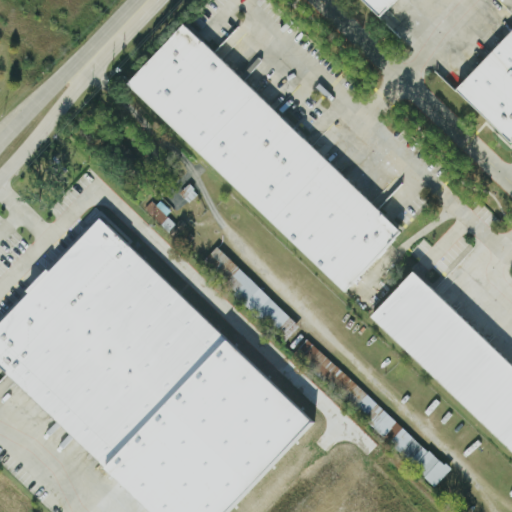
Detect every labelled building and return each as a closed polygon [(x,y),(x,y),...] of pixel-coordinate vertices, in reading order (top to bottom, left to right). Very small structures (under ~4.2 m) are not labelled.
[(395,0),(365,0),(381,15),(395,0)] [(127,84),(346,289),(403,229),(184,23),(127,84)] [(168,210),(154,197),(145,207),(172,233),(179,226),(166,213),(168,210)] [(228,336),(99,216),(0,322),(0,365),(107,466),(228,336)] [(300,324),(217,246),(203,261),(286,339),(300,324)] [(511,362),(414,270),(371,316),(511,448),(511,362)] [(437,482),(450,468),(306,338),(294,352),(437,482)] [(310,420),(226,341),(160,412),(160,411),(122,452),(126,455),(115,467),(162,511),(222,511),(240,493),(226,479),(235,469),(251,483),(310,420)]
